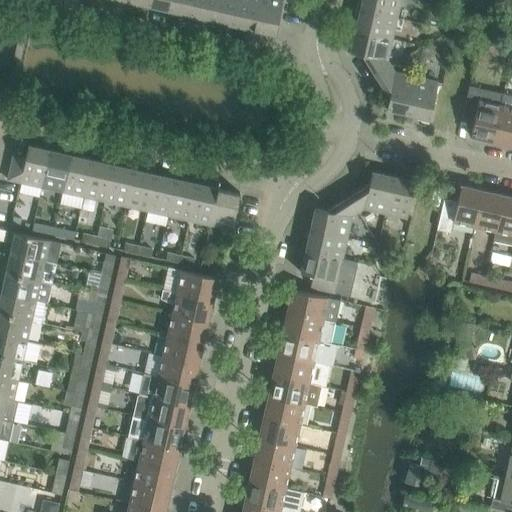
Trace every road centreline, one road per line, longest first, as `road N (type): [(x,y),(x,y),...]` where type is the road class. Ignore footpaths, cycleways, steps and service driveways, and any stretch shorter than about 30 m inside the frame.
road 1 (residential): [(205,511),(255,283),(291,202)]
road 2 (residential): [(0,120),(262,178),(291,202)]
road 3 (residential): [(328,56),(308,64),(40,3)]
road 4 (residential): [(511,170),(349,134)]
